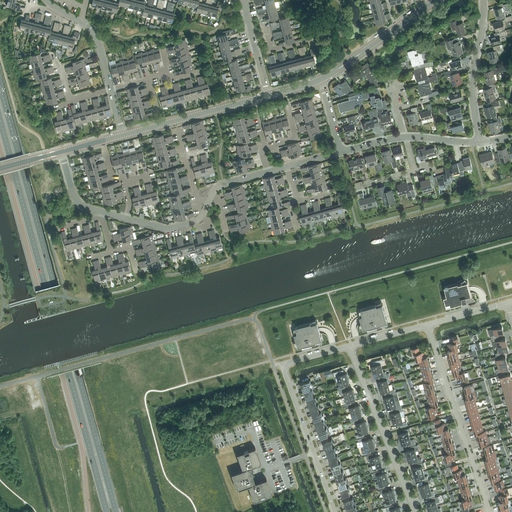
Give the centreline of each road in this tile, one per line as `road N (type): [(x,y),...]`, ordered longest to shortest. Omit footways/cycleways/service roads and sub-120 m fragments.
road 1 (primary): [(116,511),(0,85)]
road 2 (primary): [(0,119),(106,511)]
road 3 (unclassified): [(334,511),(281,364),(348,346)]
road 4 (residential): [(489,511),(426,325)]
road 5 (residential): [(348,346),(415,511)]
road 6 (tertiary): [(123,135),(267,95)]
road 7 (residential): [(479,141),(472,86),(483,0)]
road 8 (tertiary): [(320,79),(435,0)]
